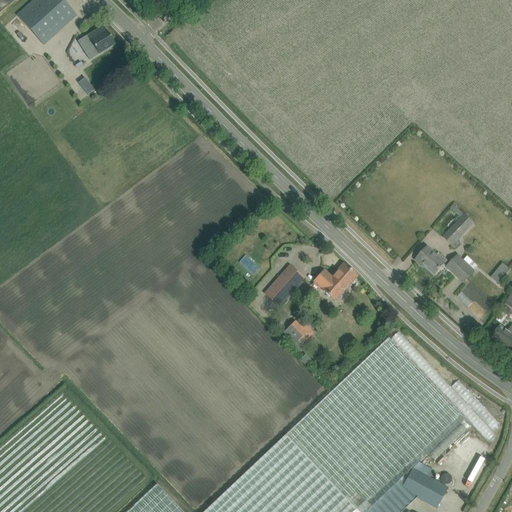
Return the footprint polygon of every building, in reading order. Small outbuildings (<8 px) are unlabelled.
[(76,16),(62,0),(33,0),(16,16),(43,46),(76,16)] [(78,42),(85,52),(93,47),(98,55),(115,44),(103,26),(87,36),(78,42)] [(78,84),(88,96),(94,90),(85,78),(78,84)] [(309,170),(331,168),(330,161),(316,162),(316,160),(308,161),(309,170)] [(443,238),(455,249),(460,243),(458,241),(474,224),(464,215),(443,238)] [(435,275),(445,264),(439,258),(437,260),(425,250),(417,259),(435,275)] [(463,283),(475,271),(458,255),(446,268),(463,283)] [(499,284),(511,270),(503,264),(491,278),(499,284)] [(325,274),(318,281),(318,282),(324,287),(321,290),(335,302),(357,277),(344,265),(331,279),(325,274)] [(265,294),(279,306),(303,278),(290,266),(265,294)] [(257,303),(253,307),(261,314),(265,310),(257,303)] [(273,311),(264,319),(269,324),(278,316),(273,311)] [(299,323),(285,337),(301,352),(319,334),(308,324),(305,328),(299,323)] [(511,352),(511,351),(511,325),(508,331),(500,326),(491,338),(511,352)] [(400,511),(415,498),(401,490),(412,469),(418,463),(427,455),(434,463),(471,427),(388,338),(203,511),(182,511),(157,485),(127,511),(400,511)] [(303,361),(309,367),(314,362),(309,356),(303,361)] [(447,488),(412,469),(401,490),(415,498),(436,509),(447,488)]
